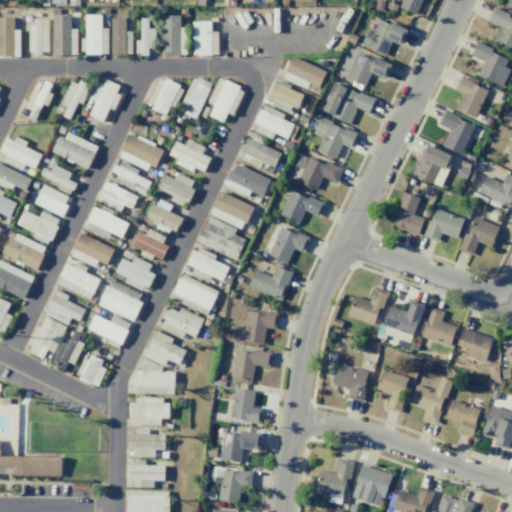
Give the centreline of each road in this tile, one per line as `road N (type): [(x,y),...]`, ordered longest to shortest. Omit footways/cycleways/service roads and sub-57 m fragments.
road 1 (residential): [(456,0),(308,324),(280,511)]
road 2 (residential): [(241,67),(251,77),(250,98),(114,384),(111,511)]
road 3 (residential): [(145,67),(7,356)]
road 4 (residential): [(0,67),(241,67)]
road 5 (residential): [(511,486),(295,420)]
road 6 (residential): [(511,277),(485,293),(342,241)]
road 7 (residential): [(114,409),(0,352)]
